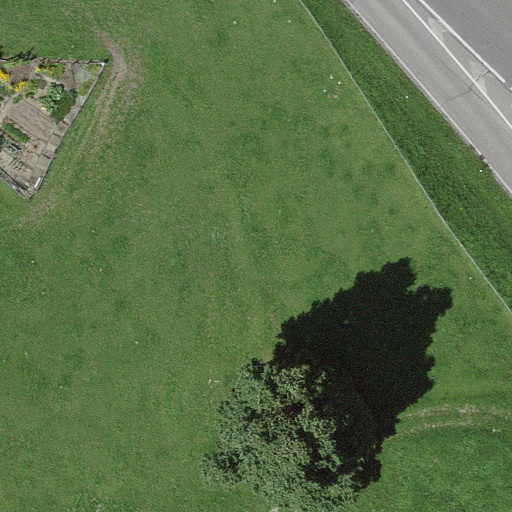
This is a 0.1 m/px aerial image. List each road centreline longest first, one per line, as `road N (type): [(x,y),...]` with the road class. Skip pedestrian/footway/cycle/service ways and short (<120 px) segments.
road 1 (track): [(511,441),(453,418),(368,439),(286,511)]
road 2 (motorway): [(387,0),(511,156)]
